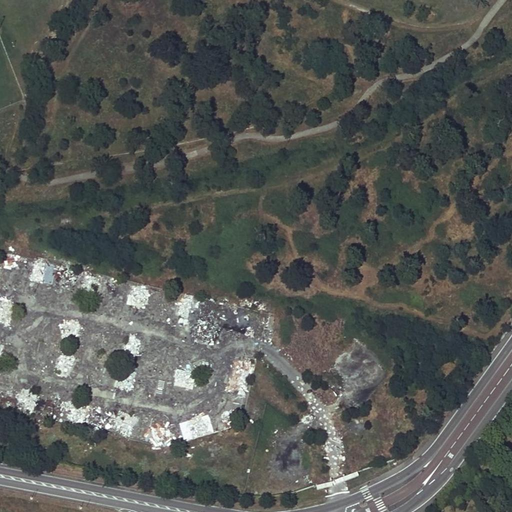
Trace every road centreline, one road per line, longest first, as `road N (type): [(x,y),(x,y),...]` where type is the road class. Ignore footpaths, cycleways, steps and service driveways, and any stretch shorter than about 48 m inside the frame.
road 1 (secondary): [(511,339),(422,460),(339,504)]
road 2 (secondary): [(193,511),(0,474)]
road 3 (secondary): [(401,511),(443,480),(511,383)]
